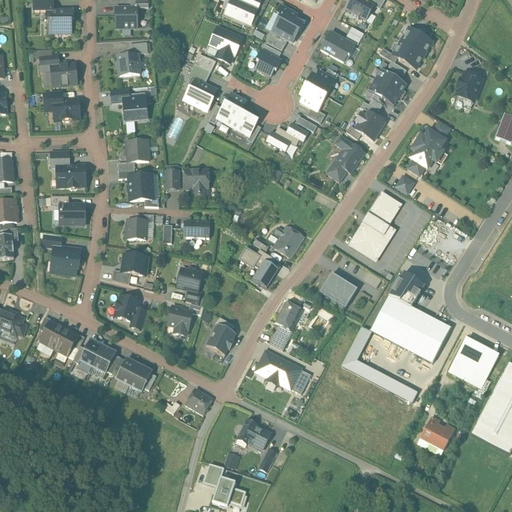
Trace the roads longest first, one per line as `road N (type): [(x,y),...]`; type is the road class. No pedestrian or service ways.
road 1 (residential): [(460,32),(430,91),(268,311),(223,393)]
road 2 (unclassified): [(511,189),(449,298),(460,316),(511,343)]
road 3 (residential): [(81,315),(100,236),(97,140)]
road 4 (residential): [(81,315),(223,393)]
road 5 (residential): [(321,19),(274,104),(229,81)]
road 6 (residential): [(97,140),(89,0)]
road 7 (residential): [(223,393),(200,436),(181,511)]
